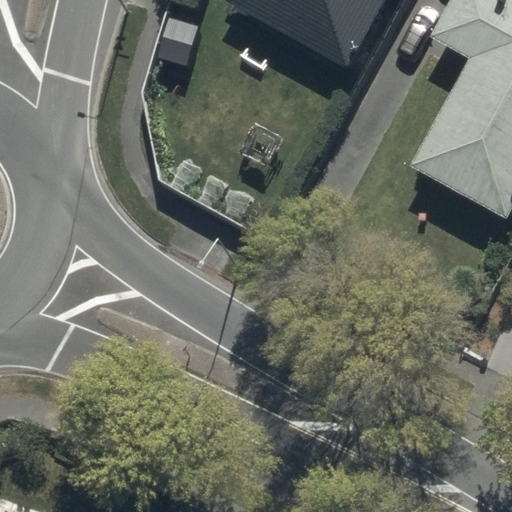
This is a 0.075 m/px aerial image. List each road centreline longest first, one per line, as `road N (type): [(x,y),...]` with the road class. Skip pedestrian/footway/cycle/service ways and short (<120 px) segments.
road 1 (tertiary): [(490,511),(70,269)]
road 2 (tertiary): [(30,100),(62,138),(80,184),(81,234),(70,269)]
